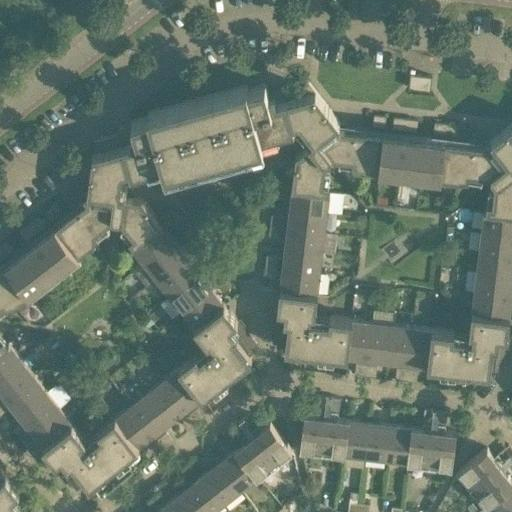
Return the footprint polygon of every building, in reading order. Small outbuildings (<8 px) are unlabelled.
[(408,86),(430,89),(432,75),(410,72),(408,86)] [(297,82),(280,87),(292,129),(294,128),(297,127),(308,142),(309,143),(303,148),(317,167),(324,168),(325,160),(330,156),(358,159),(359,159),(363,129),(360,128),(360,129),(339,126),(337,123),(340,120),(328,105),(307,80),(297,82)] [(133,128),(121,132),(132,174),(141,171),(146,170),(148,175),(191,163),(279,138),(277,133),(283,131),(292,129),(280,87),(267,91),(265,82),(248,87),(247,83),(246,83),(191,98),(147,111),(148,115),(131,120),(133,128)] [(374,113),(372,124),(384,125),(386,115),(374,113)] [(392,127),(404,128),(405,117),(394,116),(392,127)] [(417,119),(405,117),(404,128),(416,129),(417,119)] [(433,132),(445,133),(446,122),(434,121),(433,132)] [(465,141),(461,171),(462,171),(491,175),(495,179),(494,187),(501,188),(511,179),(511,121),(505,127),(490,138),(493,142),(490,144),(468,142),(465,141)] [(458,124),(446,122),(445,133),(457,135),(458,124)] [(357,167),(379,169),(384,131),(363,129),(359,159),(358,159),(357,167)] [(379,169),(399,171),(404,134),(384,131),(379,169)] [(125,193),(127,175),(132,174),(121,132),(103,137),(94,139),(90,169),(87,191),(91,191),(91,195),(71,210),(90,234),(113,216),(119,217),(124,223),(130,219),(133,195),(125,194),(125,193)] [(399,171),(420,174),(424,136),(404,134),(399,171)] [(420,174),(440,176),(444,139),(424,136),(420,174)] [(465,141),(444,139),(440,176),(461,179),(462,171),(461,171),(465,141)] [(295,154),(291,186),(322,189),(322,188),(324,168),(317,167),(303,148),(295,154)] [(511,179),(501,188),(494,187),(491,208),(491,209),(511,211),(511,179)] [(275,183),(274,193),(285,194),(286,184),(275,183)] [(330,188),(322,188),(322,189),(291,186),(289,205),(327,210),(330,188)] [(138,241),(161,222),(142,196),(133,195),(130,219),(124,223),(136,239),(138,241)] [(54,202),(45,209),(52,218),(61,210),(54,202)] [(325,230),(327,210),(289,205),(287,225),(325,230)] [(511,232),(511,211),(491,209),(491,208),(484,207),(481,229),(511,232)] [(71,210),(55,223),(79,253),(95,240),(90,234),(71,210)] [(174,211),(166,218),(172,226),(181,219),(174,211)] [(270,223),(281,224),(282,214),(272,213),(270,223)] [(28,222),(35,231),(45,223),(38,215),(28,222)] [(26,238),(35,231),(28,222),(19,230),(26,238)] [(144,261),(174,237),(161,222),(138,241),(136,239),(130,244),(144,261)] [(55,223),(39,235),(63,265),(79,253),(55,223)] [(280,235),(281,224),(270,223),(269,233),(280,235)] [(322,250),(325,230),(287,225),(284,245),(322,250)] [(511,252),(511,232),(481,229),(478,249),(511,252)] [(47,278),(63,265),(39,235),(23,248),(47,278)] [(184,242),(191,250),(199,243),(193,235),(184,242)] [(144,261),(137,266),(149,283),(157,277),(156,277),(186,253),(174,237),(144,261)] [(0,244),(0,252),(3,256),(12,249),(6,240),(0,244)] [(206,251),(199,243),(191,250),(197,258),(206,251)] [(320,270),(322,250),(284,245),(282,265),(320,270)] [(31,291),(47,278),(23,248),(7,260),(31,291)] [(511,273),(511,252),(478,249),(476,269),(511,273)] [(199,269),(186,253),(156,277),(157,277),(169,293),(199,269)] [(265,264),(276,265),(277,255),(267,253),(265,264)] [(13,305),(31,291),(7,260),(0,265),(0,284),(10,298),(8,299),(13,305)] [(275,275),(276,265),(265,264),(264,274),(275,275)] [(317,298),(320,270),(282,265),(278,293),(317,298)] [(210,274),(216,282),(225,276),(218,267),(210,274)] [(169,293),(182,309),(211,285),(199,269),(169,293)] [(511,273),(476,269),(474,290),(511,295),(511,290),(511,273)] [(225,276),(216,282),(223,290),(231,284),(225,276)] [(0,305),(8,299),(10,298),(0,284),(0,305)] [(229,307),(211,285),(182,309),(199,331),(229,307)] [(508,321),(509,315),(511,295),(474,290),(470,317),(508,321)] [(285,347),(347,355),(352,316),(329,314),(329,319),(309,317),(308,321),(302,320),(304,311),(315,312),(317,298),(278,293),(273,341),(285,343),(285,347)] [(248,353),(258,345),(229,307),(199,331),(208,342),(217,334),(222,342),(218,345),(216,342),(199,355),(196,351),(178,365),(201,395),(251,356),(248,353)] [(372,319),(352,316),(347,355),(367,357),(372,319)] [(503,369),(508,321),(470,317),(469,330),(480,332),(479,341),(473,340),(473,337),(453,334),(454,329),(431,326),(427,364),(489,372),(490,367),(503,369)] [(392,321),(372,319),(367,357),(387,359),(392,321)] [(387,359),(407,362),(411,324),(392,321),(387,359)] [(431,326),(411,324),(407,362),(427,364),(431,326)] [(9,340),(3,345),(4,346),(0,349),(0,375),(22,357),(9,340)] [(35,373),(22,357),(0,375),(0,390),(5,397),(35,373)] [(355,372),(365,373),(366,362),(356,361),(355,372)] [(376,364),(366,362),(365,373),(375,374),(376,364)] [(186,407),(201,395),(178,365),(162,377),(186,407)] [(395,377),(405,378),(407,367),(396,366),(395,377)] [(417,369),(407,367),(405,378),(416,379),(417,369)] [(48,389),(35,373),(5,397),(18,413),(48,389)] [(170,420),(186,407),(162,377),(147,390),(170,420)] [(30,429),(60,405),(48,389),(18,413),(30,429)] [(170,420),(147,390),(131,402),(155,432),(170,420)] [(219,396),(212,402),(216,406),(223,401),(219,396)] [(331,396),(329,409),(338,410),(340,397),(331,396)] [(316,407),(325,408),(326,400),(317,399),(316,407)] [(139,444),(155,432),(131,402),(116,414),(139,444)] [(74,423),(60,405),(30,429),(43,445),(72,423),(73,424),(74,423)] [(198,405),(191,410),(190,412),(196,420),(205,414),(198,405)] [(424,407),(423,420),(432,421),(433,408),(424,407)] [(304,411),(299,446),(317,448),(334,451),(343,452),(348,416),(321,413),(315,412),(311,412),(304,411)] [(188,427),(196,420),(190,412),(181,418),(188,427)] [(72,423),(43,445),(47,450),(76,488),(86,480),(89,484),(139,444),(116,414),(98,428),(101,433),(85,445),(87,448),(83,452),(77,445),(86,438),(74,423),(73,424),(72,423)] [(437,414),(436,422),(445,423),(446,415),(437,414)] [(239,420),(232,426),(240,436),(243,441),(235,447),(257,475),(292,447),(270,419),(264,424),(261,426),(258,422),(253,416),(246,422),(251,428),(247,431),(239,420)] [(348,416),(343,452),(351,453),(365,454),(369,419),(348,416)] [(369,419),(365,454),(386,457),(391,422),(369,419)] [(391,422),(386,457),(408,459),(412,424),(391,422)] [(12,429),(18,437),(25,432),(19,424),(12,429)] [(412,424),(408,459),(434,463),(452,465),(456,430),(449,429),(438,427),(412,424)] [(157,437),(164,445),(172,439),(166,431),(157,437)] [(32,440),(25,432),(18,437),(25,445),(32,440)] [(156,452),(164,445),(157,437),(149,443),(156,452)] [(487,446),(459,468),(486,502),(511,481),(511,477),(491,451),(487,446)] [(498,451),(503,458),(510,454),(504,446),(498,451)] [(235,447),(218,460),(240,488),(257,475),(235,447)] [(11,456),(5,448),(0,451),(0,455),(5,461),(11,456)] [(218,460),(201,474),(223,502),(240,488),(218,460)] [(37,511),(7,473),(0,478),(0,508),(3,511),(37,511)] [(191,481),(184,487),(203,511),(209,511),(223,502),(201,474),(191,481)] [(511,481),(486,502),(493,511),(507,511),(511,509),(511,481)] [(203,511),(184,487),(167,500),(176,511),(203,511)] [(176,511),(167,500),(152,511),(176,511)] [(347,510),(358,511),(359,501),(349,500),(347,510)] [(368,511),(370,502),(359,501),(358,511),(360,511),(368,511)]
